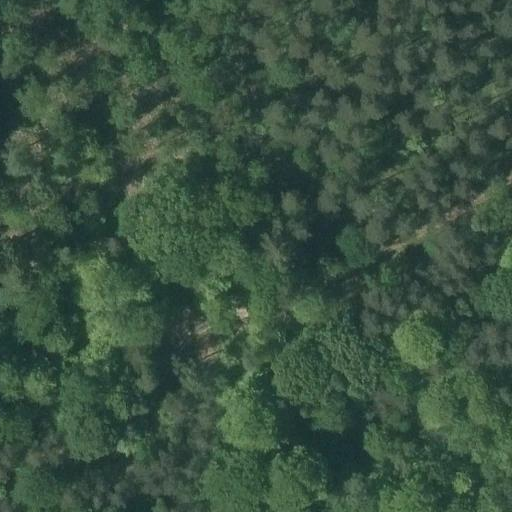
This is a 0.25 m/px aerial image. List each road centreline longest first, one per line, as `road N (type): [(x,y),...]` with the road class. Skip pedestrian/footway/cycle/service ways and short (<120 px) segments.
road 1 (track): [(422,511),(383,469),(305,335),(255,311),(188,336),(127,439),(101,453),(0,474)]
road 2 (track): [(255,311),(441,222),(511,177)]
road 3 (track): [(511,387),(383,469),(282,511)]
